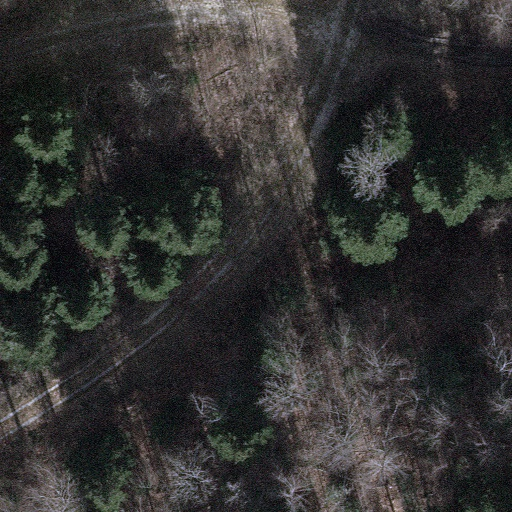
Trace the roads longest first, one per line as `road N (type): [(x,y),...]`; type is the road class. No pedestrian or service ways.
road 1 (track): [(0,426),(169,313),(249,223),(350,42),(359,0)]
road 2 (track): [(0,25),(139,5),(221,12),(350,42),(511,59)]
